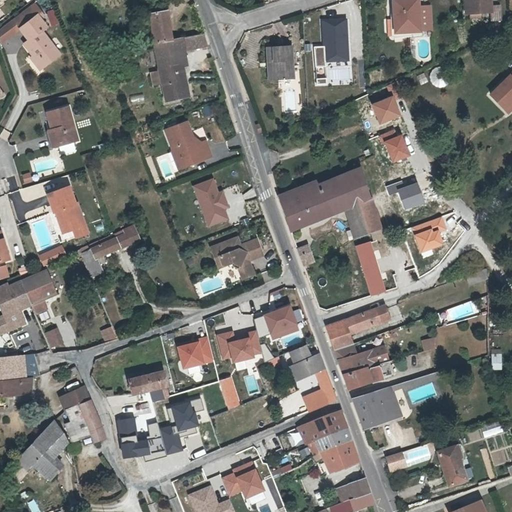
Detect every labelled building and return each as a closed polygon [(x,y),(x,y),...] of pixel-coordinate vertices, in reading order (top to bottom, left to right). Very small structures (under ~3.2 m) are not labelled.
[(395,17),(397,17),(399,32),(431,29),(429,5),(417,6),(416,0),(397,0),(393,0),(395,17)] [(467,0),(468,13),(490,11),(491,21),(500,20),(499,5),(490,6),(489,0),(467,0)] [(15,18),(20,26),(38,12),(32,5),(15,18)] [(52,26),(59,23),(53,8),(45,11),(52,26)] [(153,39),(154,40),(173,37),(168,8),(149,10),(153,36),(148,36),(149,40),(153,39)] [(32,52),(41,64),(59,51),(41,27),(46,23),(38,12),(20,26),(29,37),(23,41),(32,52)] [(20,26),(13,16),(0,25),(0,36),(1,40),(20,26)] [(345,19),(324,20),(324,61),(346,60),(345,19)] [(203,33),(179,36),(181,47),(207,43),(203,33)] [(188,96),(181,47),(179,36),(173,37),(154,40),(164,100),(188,96)] [(267,63),(272,63),(273,79),(292,78),(290,46),(266,46),(267,63)] [(39,67),(41,64),(32,52),(29,55),(39,67)] [(511,73),(491,94),(499,102),(505,96),(510,102),(511,100),(511,73)] [(511,100),(510,102),(505,96),(499,102),(508,112),(511,108),(511,100)] [(53,127),(58,143),(77,137),(68,104),(46,110),(51,127),(53,127)] [(188,154),(190,161),(209,155),(204,139),(199,141),(188,133),(190,131),(186,120),(163,127),(168,140),(174,144),(170,148),(181,157),(188,154)] [(52,144),(58,143),(53,127),(51,127),(48,128),(52,144)] [(361,167),(371,194),(410,179),(398,146),(358,161),(361,167)] [(176,166),(190,161),(188,154),(181,157),(170,148),(176,166)] [(295,223),(347,203),(371,194),(361,167),(317,184),(316,180),(302,186),(278,195),(291,229),(296,227),(295,223)] [(21,174),(23,184),(33,181),(30,172),(21,174)] [(205,214),(210,212),(214,224),(229,219),(226,208),(224,203),(229,202),(225,192),(221,193),(216,179),(195,186),(205,214)] [(71,225),(83,221),(76,200),(74,201),(68,184),(46,192),(52,211),(54,210),(57,209),(64,228),(71,225)] [(371,229),(380,226),(371,194),(347,203),(357,234),(371,229)] [(60,229),(64,228),(57,209),(54,210),(60,229)] [(210,212),(205,214),(209,225),(214,224),(210,212)] [(86,230),(83,221),(71,225),(74,234),(86,230)] [(371,229),(381,260),(390,257),(380,226),(371,229)] [(123,245),(137,240),(132,227),(122,230),(124,234),(120,236),(123,245)] [(62,233),(64,241),(73,238),(71,230),(62,233)] [(303,262),(337,249),(331,235),(298,248),(303,262)] [(80,251),(88,272),(97,269),(92,256),(123,245),(120,236),(80,251)] [(243,279),(254,275),(250,266),(253,265),(252,261),(255,260),(254,258),(265,255),(260,240),(243,246),(240,237),(213,247),(219,264),(224,262),(225,264),(228,265),(228,266),(236,263),(242,266),(239,269),(243,279)] [(41,255),(45,265),(62,258),(58,248),(41,255)] [(45,265),(41,255),(36,257),(40,267),(45,265)] [(386,277),(395,274),(390,257),(381,260),(386,277)] [(0,278),(9,277),(6,264),(0,265),(0,278)] [(464,276),(467,286),(487,279),(487,268),(464,276)] [(38,301),(52,296),(43,273),(17,285),(26,307),(30,317),(42,312),(38,301)] [(398,285),(395,274),(386,277),(371,283),(374,294),(398,285)] [(17,285),(5,289),(4,287),(0,288),(0,314),(1,317),(15,311),(26,307),(17,285)] [(335,348),(351,343),(348,332),(390,317),(385,303),(326,324),(335,348)] [(290,305),(263,315),(271,339),(298,329),(290,305)] [(15,311),(1,317),(0,317),(0,333),(21,325),(15,311)] [(53,330),(39,336),(45,349),(58,343),(53,330)] [(115,338),(112,330),(102,334),(106,342),(115,338)] [(233,330),(215,334),(222,361),(231,359),(232,363),(254,358),(254,355),(260,353),(255,332),(250,333),(251,336),(235,340),(233,330)] [(198,340),(175,346),(181,370),(215,361),(208,334),(198,337),(198,340)] [(437,336),(425,340),(428,348),(437,346),(437,336)] [(291,353),(296,365),(291,367),(296,381),(315,374),(322,391),(303,399),(308,413),(337,401),(315,343),(291,353)] [(335,348),(339,358),(355,354),(351,343),(335,348)] [(385,345),(375,348),(380,363),(388,361),(390,360),(385,345)] [(380,363),(375,348),(355,354),(339,358),(345,374),(380,363)] [(491,369),(502,369),(502,348),(491,348),(491,369)] [(0,360),(0,382),(22,379),(20,358),(0,360)] [(392,373),(388,361),(380,363),(345,374),(350,387),(383,376),(392,373)] [(126,379),(129,393),(162,387),(164,386),(161,372),(126,379)] [(435,372),(402,382),(403,386),(404,386),(405,389),(437,379),(435,372)] [(238,402),(228,375),(219,378),(228,405),(238,402)] [(28,379),(22,379),(0,382),(0,396),(29,392),(28,379)] [(65,411),(70,408),(87,397),(81,384),(57,397),(65,411)] [(112,394),(111,388),(102,389),(102,385),(97,385),(104,395),(112,394)] [(364,424),(401,411),(393,389),(392,385),(354,397),(364,424)] [(162,387),(129,393),(131,400),(152,399),(164,396),(162,387)] [(87,397),(70,408),(76,420),(67,424),(72,438),(89,430),(94,440),(102,437),(101,430),(98,423),(87,397)] [(135,417),(117,420),(122,458),(149,453),(148,439),(161,437),(165,455),(183,451),(180,437),(196,432),(195,426),(199,426),(195,413),(204,410),(200,399),(166,407),(171,426),(159,428),(157,422),(148,425),(149,436),(137,438),(135,417)] [(299,434),(304,445),(316,441),(348,428),(341,412),(327,415),(286,432),(287,436),(290,434),(291,437),(299,434)] [(498,419),(480,425),(484,435),(501,429),(498,419)] [(13,463),(25,473),(31,466),(48,480),(61,465),(53,457),(69,440),(63,432),(53,422),(13,463)] [(322,454),(337,448),(353,441),(348,428),(316,441),(322,454)] [(222,445),(229,443),(227,432),(219,435),(222,445)] [(356,450),(353,441),(337,448),(342,457),(356,450)] [(437,450),(439,455),(461,448),(459,443),(437,450)] [(360,461),(356,450),(342,457),(337,448),(322,454),(331,473),(360,461)] [(464,455),(461,448),(439,455),(449,486),(467,479),(460,457),(464,455)] [(386,457),(391,473),(409,468),(404,452),(386,457)] [(252,459),(232,467),(234,472),(222,477),(230,497),(242,491),(245,497),(264,489),(252,459)] [(277,470),(278,475),(290,470),(288,466),(277,470)] [(343,503),(354,499),(371,493),(366,478),(338,488),(343,503)] [(211,484),(188,493),(195,511),(233,511),(229,500),(219,504),(211,484)] [(374,503),(371,493),(354,499),(357,509),(371,504),(374,503)] [(485,511),(483,506),(482,501),(453,511),(485,511)]
